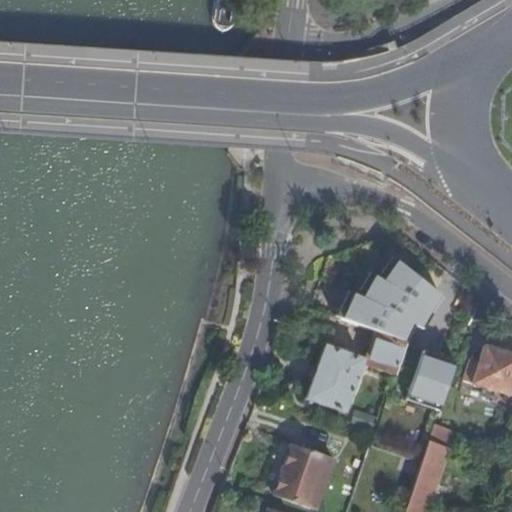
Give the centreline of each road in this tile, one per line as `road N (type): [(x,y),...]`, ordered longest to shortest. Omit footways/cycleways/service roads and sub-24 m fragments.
road 1 (residential): [(281,175),(265,307),(192,511)]
road 2 (residential): [(281,175),(405,208),(511,290)]
road 3 (secondary): [(0,85),(260,105)]
road 4 (secondary): [(260,105),(371,128),(475,175)]
road 5 (secondary): [(475,67),(360,97),(260,105)]
road 6 (residential): [(454,0),(365,38),(291,36)]
road 7 (residential): [(291,36),(281,175)]
